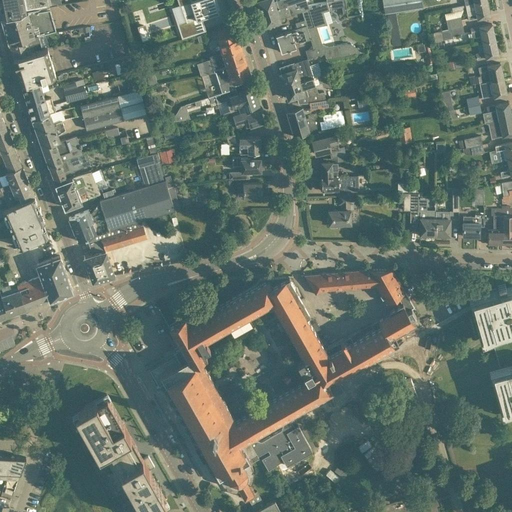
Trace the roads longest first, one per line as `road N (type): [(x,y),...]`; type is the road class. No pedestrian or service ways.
road 1 (residential): [(84,306),(0,59)]
road 2 (tertiary): [(276,238),(289,203),(284,144),(243,0)]
road 3 (tertiary): [(201,511),(122,368),(99,342)]
road 4 (tertiary): [(101,313),(143,284),(251,256),(276,238)]
